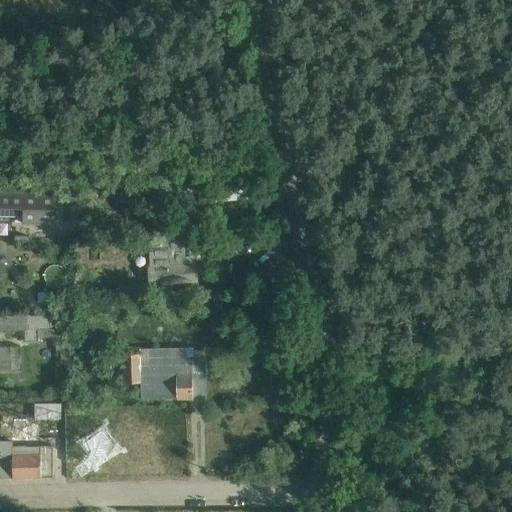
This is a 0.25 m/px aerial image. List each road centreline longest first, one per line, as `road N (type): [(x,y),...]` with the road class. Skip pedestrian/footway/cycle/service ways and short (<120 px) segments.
road 1 (track): [(327,347),(259,91),(250,0)]
road 2 (unclassified): [(309,492),(0,499)]
road 3 (track): [(332,511),(309,492),(327,461),(327,347)]
